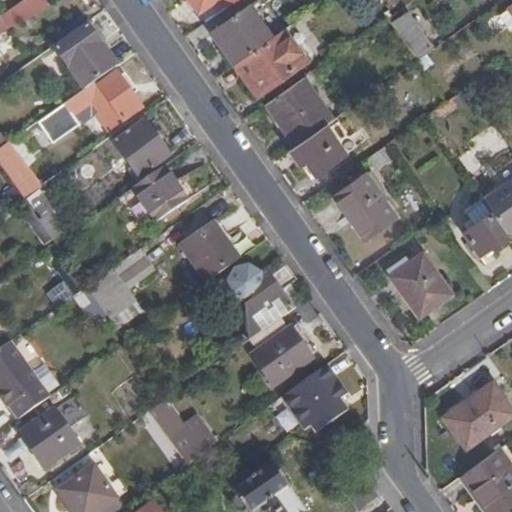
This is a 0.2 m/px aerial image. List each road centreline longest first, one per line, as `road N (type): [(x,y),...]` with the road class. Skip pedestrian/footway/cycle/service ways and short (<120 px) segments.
road 1 (unclassified): [(122,0),(392,389)]
road 2 (residential): [(511,305),(392,389)]
road 3 (unclassified): [(416,511),(392,479),(392,389)]
